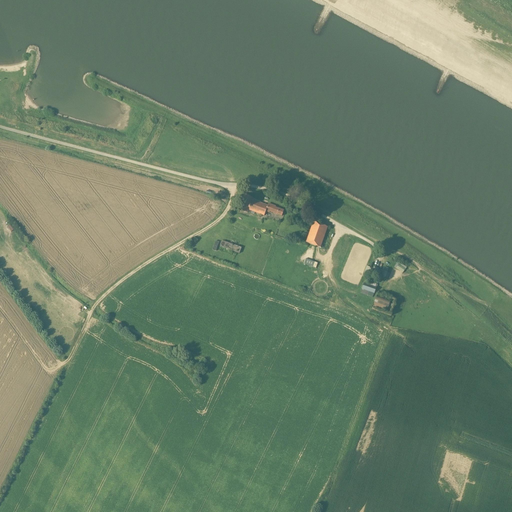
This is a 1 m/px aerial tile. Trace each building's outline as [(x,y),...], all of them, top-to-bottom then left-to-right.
[(269,211),(282,216),(284,210),(275,207),(275,206),(268,204),(268,205),(252,200),(253,198),(245,195),(239,210),(247,213),(248,209),(264,215),(266,211),(269,212),(269,211)] [(317,246),(320,247),(327,227),(313,222),(306,242),(317,246)] [(220,246),(240,253),(241,248),(222,241),(220,246)] [(304,263),(313,267),(315,262),(305,259),(304,263)] [(394,267),(403,273),(406,267),(397,262),(394,267)] [(373,268),(369,267),(368,271),(377,275),(379,271),(377,270),(378,268),(374,267),(373,268)] [(362,289),(374,293),(376,287),(364,283),(362,289)] [(391,302),(377,297),(374,305),(388,310),(391,302)]
